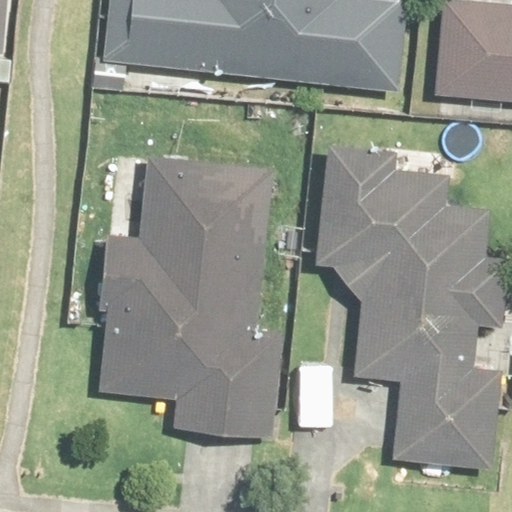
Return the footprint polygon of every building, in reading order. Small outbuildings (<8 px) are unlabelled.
[(70,0),(64,91),(364,113),(372,0),(70,0)] [(511,0),(502,0),(501,22),(422,13),(411,106),(511,118),(511,0)] [(511,126),(482,126),(481,168),(511,169),(511,126)] [(242,320),(297,328),(292,414),(328,416),(318,501),(414,511),(429,511),(440,418),(430,416),(435,323),(381,319),(398,205),(263,184),(242,320)] [(214,360),(191,359),(194,283),(207,284),(212,197),(79,191),(75,274),(39,273),(33,436),(112,439),(111,464),(208,469),(214,360)] [(511,291),(506,291),(501,380),(511,380),(511,291)]
